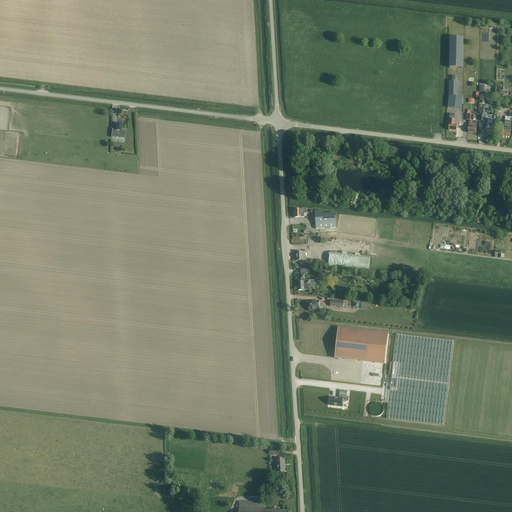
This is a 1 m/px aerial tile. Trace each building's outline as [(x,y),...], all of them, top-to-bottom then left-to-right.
[(463,68),(463,37),(450,37),(449,68),(450,68),(457,68),(463,68)] [(455,81),(455,76),(452,76),(452,81),(449,81),(447,108),(462,109),(462,97),(457,97),(458,81),(455,81)] [(470,114),(470,110),(467,110),(467,114),(466,114),(466,115),(467,115),(466,120),(469,121),(468,132),(476,133),(477,121),(473,121),(474,114),(470,114)] [(456,131),(457,122),(455,122),(455,119),(454,119),(455,114),(449,113),(449,119),(448,130),(456,131)] [(122,129),(122,124),(116,123),(116,129),(112,128),(111,137),(125,139),(126,129),(122,129)] [(492,135),(494,125),(486,124),(485,129),(484,134),(492,135)] [(503,130),(502,136),(510,137),(511,131),(511,127),(507,127),(507,128),(506,128),(503,127),(503,130)] [(295,210),(294,210),(295,218),(304,217),(304,214),(306,213),(306,210),(306,209),(300,209),(295,210)] [(321,210),(315,211),(316,229),(336,227),(335,213),(322,214),(321,210)] [(368,271),(370,256),(330,251),(328,266),(368,271)] [(297,261),(302,260),(305,260),(305,252),(296,252),(297,261)] [(326,266),(326,261),(324,260),(324,258),(317,257),(317,266),(326,266)] [(305,280),(305,274),(310,273),(310,269),(300,269),(301,282),(298,282),(298,290),(311,290),(311,284),(316,284),(316,280),(305,280)] [(309,311),(319,310),(319,301),(308,301),(309,311)] [(385,364),(388,334),(338,328),(335,358),(385,364)] [(444,425),(454,342),(396,335),(386,419),(444,425)] [(330,397),(329,405),(342,407),(342,402),(346,402),(346,396),(339,395),(339,398),(330,397)] [(277,472),(285,471),(284,458),(276,459),(277,472)]
